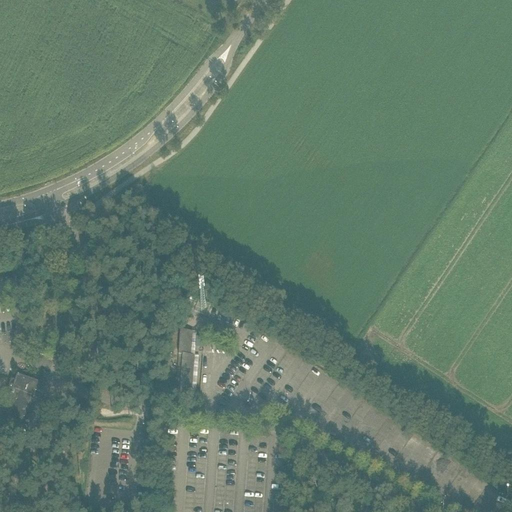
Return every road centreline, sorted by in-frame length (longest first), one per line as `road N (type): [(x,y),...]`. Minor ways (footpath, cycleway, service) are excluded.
road 1 (tertiary): [(0,222),(86,193),(162,142),(222,73),(230,47)]
road 2 (tertiary): [(230,47),(108,160),(0,204)]
